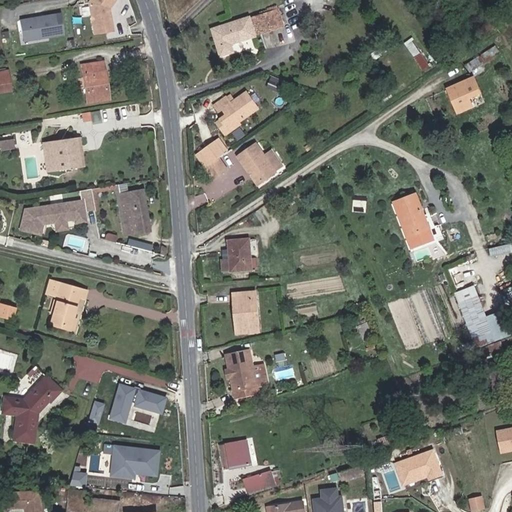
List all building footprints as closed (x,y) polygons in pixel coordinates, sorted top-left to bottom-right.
[(111,2),(112,0),(88,0),(88,1),(94,34),(113,30),(108,4),(110,1),(111,2)] [(271,12),(279,10),(283,27),(286,26),(280,6),(270,9),(271,12)] [(271,12),(215,29),(222,55),(234,51),(232,42),(283,27),(279,10),(271,12)] [(63,32),(60,11),(41,15),(41,18),(33,20),(32,17),(19,19),(21,32),(28,31),(30,38),(63,32)] [(30,38),(28,31),(21,32),(23,39),(30,38)] [(471,73),(500,52),(495,45),(466,66),(471,73)] [(415,63),(423,75),(431,70),(423,58),(415,63)] [(102,62),(82,65),(88,102),(108,98),(102,62)] [(7,71),(0,72),(0,91),(10,89),(8,79),(7,71)] [(292,87),(268,78),(265,84),(289,94),(292,87)] [(471,101),(483,96),(477,82),(451,93),(460,115),(475,109),(471,101)] [(289,94),(265,84),(264,88),(288,97),(289,94)] [(257,108),(245,93),(230,104),(225,98),(211,108),(216,114),(223,109),(229,117),(222,122),(228,130),(257,108)] [(98,119),(97,112),(89,113),(90,120),(98,119)] [(228,130),(222,122),(219,125),(224,133),(228,130)] [(30,145),(27,133),(18,134),(20,146),(30,145)] [(194,151),(203,165),(229,150),(221,135),(194,151)] [(77,153),(75,137),(43,142),(44,153),(55,151),(58,170),(84,165),(82,152),(77,153)] [(255,145),(239,157),(252,175),(254,173),(256,176),(254,177),(260,185),(285,166),(273,151),(264,157),(255,145)] [(58,170),(55,151),(44,153),(48,171),(58,170)] [(229,171),(221,159),(207,169),(215,181),(229,171)] [(125,234),(150,230),(142,190),(118,194),(125,234)] [(85,197),(81,197),(81,200),(85,220),(96,218),(93,196),(85,197)] [(414,248),(436,239),(431,228),(430,229),(417,196),(399,203),(408,226),(405,227),(414,248)] [(81,200),(24,210),(19,229),(39,234),(42,224),(44,220),(48,220),(51,222),(72,219),(72,222),(85,220),(81,200)] [(21,213),(24,204),(18,203),(16,212),(21,213)] [(250,240),(230,241),(231,257),(223,258),(224,271),(253,268),(250,240)] [(84,299),(86,290),(49,279),(46,293),(57,296),(50,322),(73,328),(76,318),(72,316),(78,297),(84,299)] [(476,284),(456,292),(460,302),(480,294),(476,284)] [(260,331),(256,292),(236,294),(239,332),(260,331)] [(488,315),(480,294),(460,302),(474,338),(494,330),(488,315)] [(360,316),(370,313),(365,302),(357,305),(360,316)] [(14,308),(0,305),(0,316),(12,319),(14,308)] [(511,323),(506,308),(488,315),(494,330),(474,338),(478,347),(511,333),(511,323)] [(368,340),(373,338),(367,324),(362,326),(368,340)] [(259,393),(258,383),(255,370),(251,351),(228,355),(236,398),(259,393)] [(29,375),(37,367),(34,364),(27,372),(29,375)] [(255,370),(258,383),(266,382),(263,368),(255,370)] [(50,391),(54,395),(60,389),(46,375),(23,399),(5,396),(3,411),(18,414),(14,439),(34,441),(38,410),(42,405),(39,402),(50,391)] [(161,413),(165,394),(117,382),(107,418),(125,422),(129,405),(161,413)] [(50,399),(54,395),(50,391),(39,402),(42,405),(49,398),(50,399)] [(511,426),(493,431),(499,452),(505,450),(507,448),(511,447),(511,426)] [(392,435),(395,443),(402,441),(400,433),(392,435)] [(395,445),(395,443),(392,435),(379,439),(382,449),(395,445)] [(225,470),(253,465),(248,441),(221,446),(225,470)] [(102,473),(134,476),(135,473),(157,475),(159,448),(112,443),(110,458),(103,457),(102,473)] [(399,459),(407,482),(433,474),(443,470),(435,446),(399,459)] [(362,466),(350,470),(353,478),(365,474),(362,466)] [(350,470),(339,474),(342,482),(353,478),(350,470)] [(250,495),(276,485),(272,472),(245,480),(250,495)] [(85,511),(89,485),(72,483),(67,511),(85,511)] [(115,511),(119,489),(89,485),(85,511),(115,511)] [(320,496),(313,496),(313,511),(343,511),(342,485),(320,487),(320,496)] [(36,511),(35,492),(6,494),(7,508),(22,507),(22,511),(36,511)] [(484,506),(480,493),(469,497),(474,509),(484,506)] [(306,511),(306,502),(274,507),(274,511),(306,511)]
